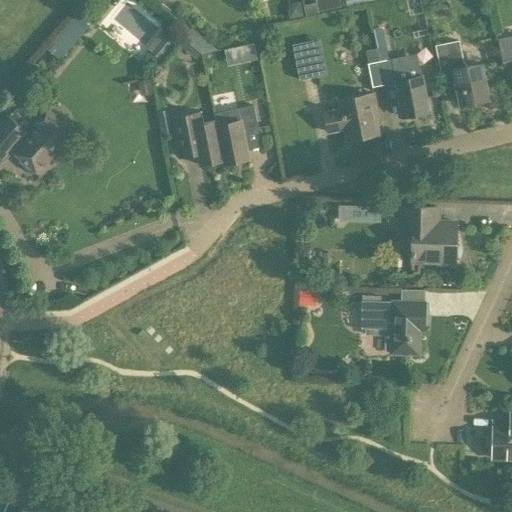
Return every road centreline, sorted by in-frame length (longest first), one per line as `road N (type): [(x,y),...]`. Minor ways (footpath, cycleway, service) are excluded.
road 1 (residential): [(194,256),(237,205),(511,135)]
road 2 (residential): [(440,417),(511,262)]
